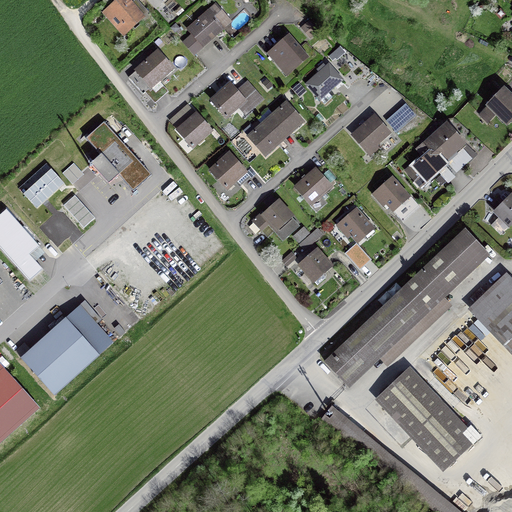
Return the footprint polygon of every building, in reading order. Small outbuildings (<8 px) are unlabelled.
[(123,32),(141,17),(126,0),(117,0),(105,11),(123,32)] [(201,45),(228,22),(214,6),(187,29),(201,45)] [(270,54),(287,73),(306,57),(289,37),(270,54)] [(149,88),(171,69),(157,53),(134,72),(149,88)] [(318,99),(339,80),(327,67),(306,86),(318,99)] [(485,105),(507,126),(511,120),(511,92),(504,85),(485,105)] [(211,102),(225,118),(243,102),(229,86),(211,102)] [(406,103),(386,121),(397,133),(417,115),(406,103)] [(285,106),(267,121),(282,139),(300,123),(285,106)] [(176,130),(191,148),(209,133),(193,115),(176,130)] [(367,152),(388,134),(374,118),(353,136),(367,152)] [(151,172),(103,121),(86,137),(100,153),(91,161),(109,181),(118,173),(133,189),(151,172)] [(264,155),(282,139),(267,121),(248,137),(264,155)] [(432,152),(442,163),(463,145),(445,125),(425,144),(432,152)] [(442,163),(432,152),(414,168),(426,181),(444,165),(442,163)] [(225,189),(244,173),(228,155),(210,171),(225,189)] [(310,204),(329,187),(315,171),(296,188),(310,204)] [(376,194),(391,212),(408,197),(393,179),(376,194)] [(507,227),(511,222),(511,197),(494,213),(507,227)] [(276,230),(291,217),(278,203),(263,216),(276,230)] [(40,246),(7,210),(0,216),(0,249),(29,282),(43,270),(30,255),(40,246)] [(339,225),(356,243),(372,229),(356,211),(339,225)] [(380,360),(388,369),(452,306),(446,299),(491,256),(485,249),(465,229),(324,364),(349,389),(380,360)] [(303,231),(293,239),(303,251),(321,236),(316,230),(308,237),(303,231)] [(315,251),(298,266),(313,283),(330,268),(315,251)] [(290,254),(280,263),(285,269),(295,260),(290,254)] [(470,308),(511,352),(511,279),(507,274),(470,308)] [(115,343),(80,305),(31,350),(25,343),(15,352),(21,359),(20,359),(55,397),(115,343)] [(10,364),(3,356),(0,358),(0,445),(41,409),(5,369),(10,364)] [(473,446),(405,372),(381,395),(449,468),(473,446)] [(460,511),(332,407),(321,420),(433,511),(460,511)]
